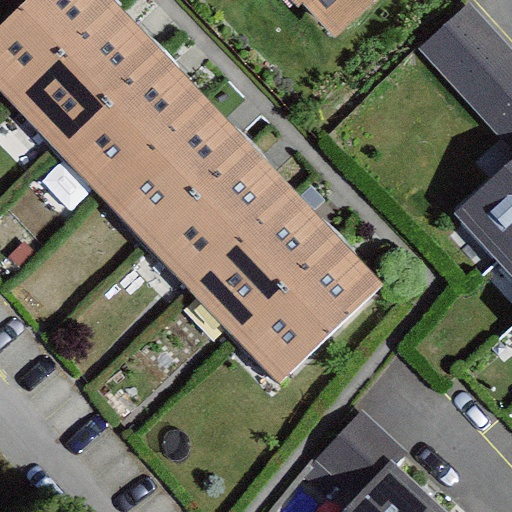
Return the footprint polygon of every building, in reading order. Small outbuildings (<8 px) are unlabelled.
[(394,301),(98,0),(58,0),(0,56),(0,107),(290,403),(394,301)] [(297,0),(332,39),(377,0),(297,0)] [(511,48),(471,4),(421,49),(511,149),(511,48)] [(511,288),(511,184),(463,219),(511,288)] [(414,511),(391,487),(365,511),(414,511)]
